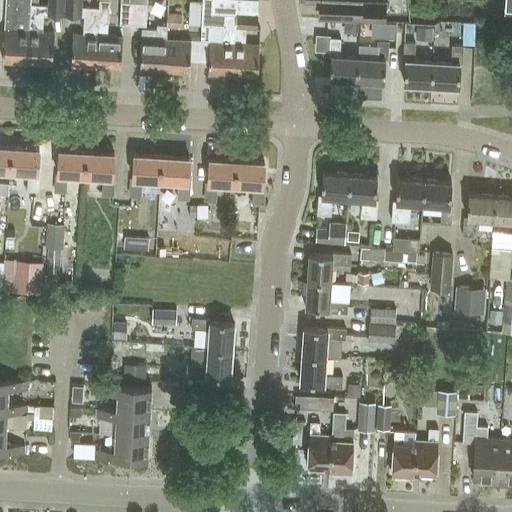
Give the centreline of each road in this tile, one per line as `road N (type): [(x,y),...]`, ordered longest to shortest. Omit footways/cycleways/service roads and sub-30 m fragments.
road 1 (residential): [(257,506),(272,251),(290,192),(297,126)]
road 2 (residential): [(297,126),(0,110)]
road 3 (unclassified): [(257,506),(0,491)]
road 4 (residential): [(511,153),(441,135),(297,126)]
road 5 (residential): [(297,126),(282,0)]
